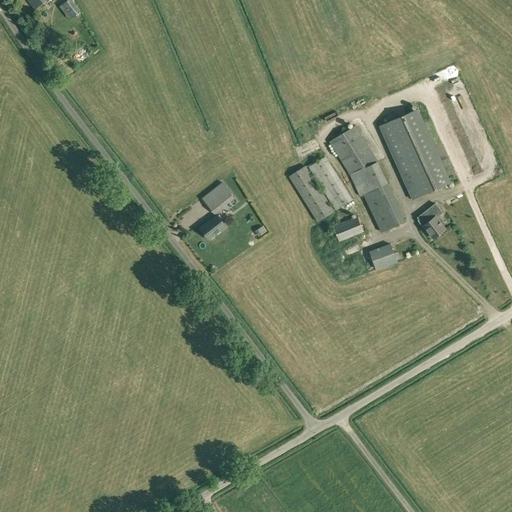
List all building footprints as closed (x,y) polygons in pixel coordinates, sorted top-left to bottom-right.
[(80,11),(71,0),(68,0),(60,7),(69,19),(80,11)] [(79,62),(89,54),(82,45),(72,54),(79,62)] [(437,60),(441,69),(452,64),(449,55),(437,60)] [(438,74),(457,116),(474,108),(463,83),(462,84),(455,67),(438,74)] [(453,134),(429,85),(419,89),(443,139),(453,134)] [(417,109),(379,126),(413,199),(450,182),(417,109)] [(405,221),(377,162),(355,126),(329,141),(350,174),(353,172),(382,232),(405,221)] [(336,210),(353,200),(325,155),(308,166),(336,210)] [(317,222),(335,211),(306,165),(289,176),(317,222)] [(202,198),(207,205),(214,214),(234,198),(229,191),(222,182),(202,198)] [(445,229),(436,218),(443,212),(435,202),(417,217),(419,219),(418,220),(422,226),(423,225),(433,238),(445,229)] [(209,239),(225,226),(217,215),(200,228),(209,239)] [(340,241),(364,231),(357,216),(337,224),(333,225),(340,241)] [(263,225),(255,231),(259,236),(266,231),(263,225)] [(391,243),(370,251),(376,270),(398,262),(391,243)]
